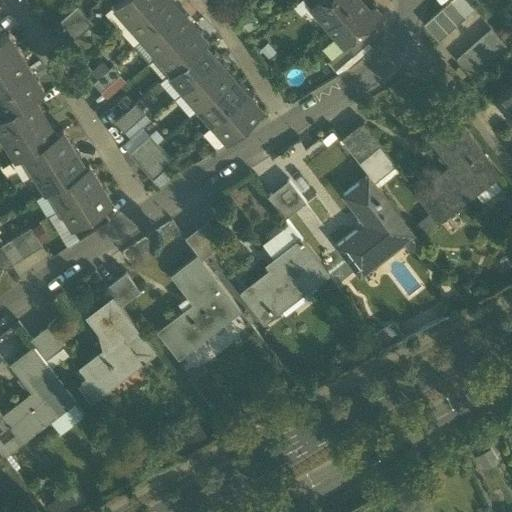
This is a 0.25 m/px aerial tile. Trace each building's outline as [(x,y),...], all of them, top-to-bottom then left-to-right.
[(120,0),(114,5),(129,22),(153,0),(120,0)] [(172,0),(153,0),(129,22),(144,38),(179,7),(172,0)] [(318,0),(310,8),(327,28),(358,0),(318,0)] [(359,0),(358,0),(327,28),(344,48),(345,47),(363,32),(381,15),(376,9),(367,9),(359,0)] [(474,10),(465,0),(451,0),(451,1),(465,17),(474,10)] [(465,17),(451,1),(442,9),(457,25),(465,17)] [(78,5),(60,21),(67,30),(85,14),(78,5)] [(179,7),(144,38),(158,55),(193,24),(179,7)] [(457,25),(442,9),(433,17),(448,33),(457,25)] [(85,14),(67,30),(75,39),(93,23),(85,14)] [(448,33),(433,17),(424,25),(439,41),(448,33)] [(193,24),(158,55),(172,71),(173,71),(205,43),(205,44),(208,41),(193,24)] [(507,46),(492,30),(483,37),(498,54),(507,46)] [(363,32),(345,47),(353,56),(371,40),(363,32)] [(9,33),(0,38),(0,64),(21,52),(9,33)] [(498,54),(483,37),(474,45),(489,62),(498,54)] [(205,43),(173,71),(172,71),(169,74),(184,91),(220,60),(205,44),(205,43)] [(489,62),(474,45),(465,53),(480,70),(489,62)] [(21,52),(0,64),(0,90),(32,71),(21,52)] [(480,70),(465,53),(456,61),(471,78),(480,70)] [(220,60),(184,91),(199,107),(234,76),(220,60)] [(112,66),(93,82),(101,92),(120,75),(112,66)] [(32,71),(0,90),(0,108),(3,113),(4,114),(33,96),(34,96),(44,90),(32,71)] [(234,76),(199,107),(213,124),(249,93),(234,76)] [(511,86),(503,95),(511,105),(511,118),(511,86)] [(249,93),(213,124),(228,141),(263,110),(249,93)] [(33,96),(4,114),(3,113),(0,115),(0,131),(5,139),(45,114),(34,96),(33,96)] [(136,103),(115,121),(124,132),(145,113),(136,103)] [(45,114),(5,139),(17,158),(24,154),(23,153),(56,133),(56,132),(45,114)] [(498,174),(457,120),(431,140),(451,165),(416,192),(438,221),(498,174)] [(362,123),(341,139),(369,175),(369,174),(375,182),(395,166),(362,123)] [(56,133),(23,153),(24,154),(35,172),(75,148),(63,128),(56,132),(56,133)] [(150,134),(129,152),(137,161),(158,143),(150,134)] [(158,143),(137,161),(145,170),(166,152),(158,143)] [(75,148),(35,172),(47,191),(50,189),(86,166),(75,148)] [(166,152),(145,170),(153,179),(174,161),(166,152)] [(86,166),(50,189),(61,207),(101,183),(89,164),(86,166)] [(410,229),(369,175),(345,194),(367,223),(338,245),(357,269),(410,229)] [(306,202),(289,180),(269,195),(286,217),(306,202)] [(101,183),(61,207),(73,227),(104,208),(113,202),(101,183)] [(104,208),(73,227),(79,237),(110,218),(104,208)] [(225,242),(207,220),(185,237),(198,254),(202,259),(225,242)] [(42,245),(31,227),(21,232),(33,251),(42,245)] [(21,232),(21,233),(11,238),(23,257),(33,251),(21,232)] [(11,238),(2,244),(13,263),(23,257),(11,238)] [(302,238),(273,260),(276,265),(251,284),(268,307),(267,307),(270,310),(325,269),(302,238)] [(202,259),(198,254),(173,274),(195,302),(166,324),(186,350),(240,308),(202,259)] [(126,272),(107,286),(114,296),(121,305),(140,291),(126,272)] [(121,305),(114,296),(88,315),(102,333),(107,328),(116,339),(82,366),(101,391),(155,350),(121,305)] [(50,323),(30,338),(46,358),(65,344),(50,323)] [(23,440),(75,400),(33,347),(12,363),(34,392),(3,415),(23,440)] [(0,449),(4,455),(23,440),(3,415),(0,410),(0,449)]
